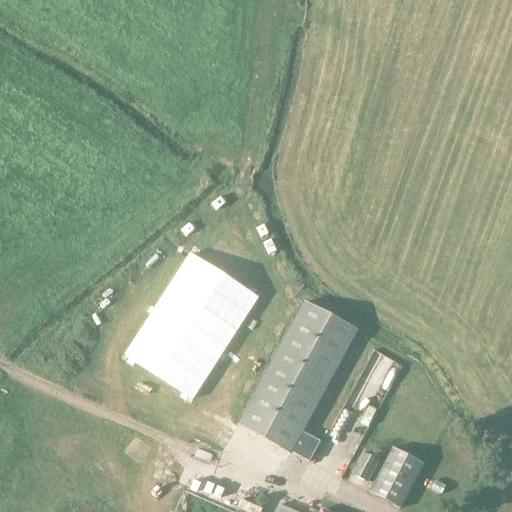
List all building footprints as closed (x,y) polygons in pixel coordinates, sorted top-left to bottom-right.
[(235,427),(289,456),(290,454),(308,463),(319,443),(301,434),(356,333),(302,304),(235,427)] [(369,422),(396,364),(367,351),(314,467),(326,473),(340,443),(350,447),(363,419),(369,422)] [(368,494),(399,511),(422,467),(391,450),(368,494)] [(155,452),(151,471),(178,477),(182,458),(155,452)] [(377,463),(362,455),(360,455),(350,477),(366,485),(377,463)] [(175,511),(232,511),(181,494),(175,511)] [(324,511),(320,510),(319,511),(317,511),(308,508),(306,511),(302,511),(280,502),(275,511),(324,511)]
